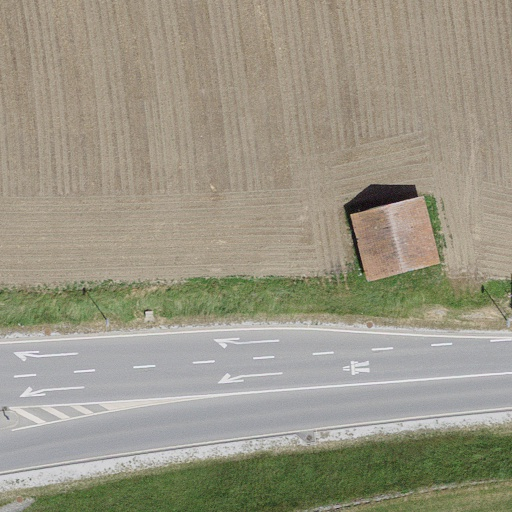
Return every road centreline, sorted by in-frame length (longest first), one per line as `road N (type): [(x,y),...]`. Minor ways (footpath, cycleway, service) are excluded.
road 1 (primary): [(0,450),(93,423),(407,376)]
road 2 (primary): [(407,376),(101,388),(0,383)]
